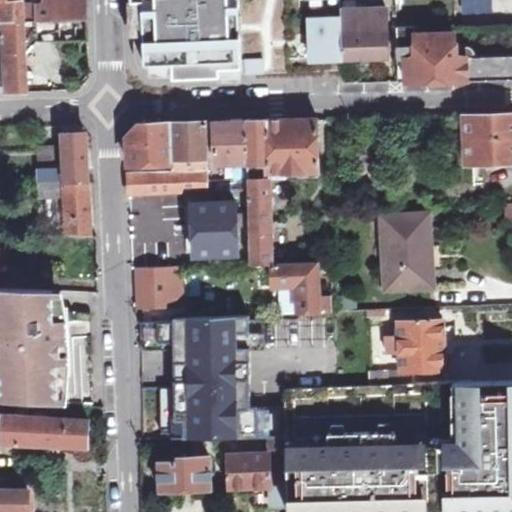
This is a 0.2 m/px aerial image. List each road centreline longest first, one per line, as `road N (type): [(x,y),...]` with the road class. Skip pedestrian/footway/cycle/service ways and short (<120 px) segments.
road 1 (residential): [(123,511),(107,106)]
road 2 (residential): [(511,93),(107,106)]
